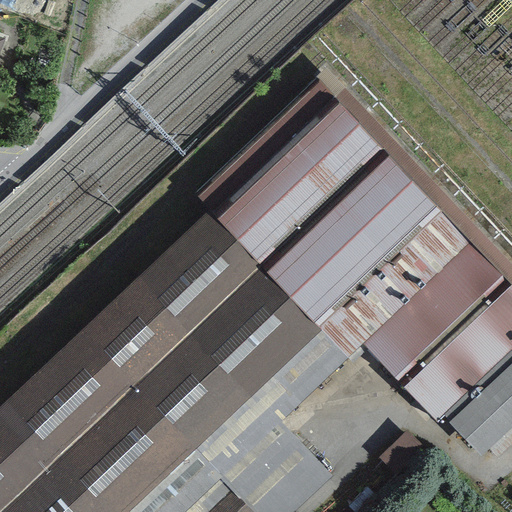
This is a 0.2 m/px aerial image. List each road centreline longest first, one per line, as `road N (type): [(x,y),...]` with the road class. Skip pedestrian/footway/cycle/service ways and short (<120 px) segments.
road 1 (residential): [(8,180),(201,0)]
road 2 (unknown): [(159,511),(314,355)]
